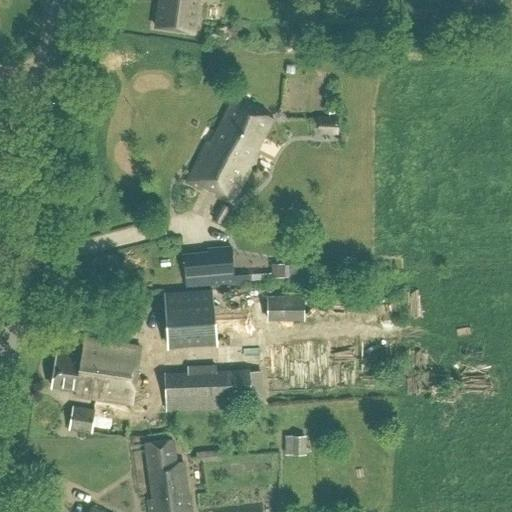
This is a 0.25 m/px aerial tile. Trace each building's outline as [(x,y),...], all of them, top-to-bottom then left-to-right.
[(159,0),(155,27),(194,33),(198,0),(159,0)] [(273,118),(234,98),(211,142),(207,142),(187,183),(231,203),(257,153),(255,152),(273,118)] [(234,283),(231,246),(208,248),(208,253),(183,255),(185,287),(234,283)] [(290,262),(275,263),(276,280),(291,279),(290,262)] [(313,278),(313,267),(294,267),(294,278),(313,278)] [(216,331),(213,289),(165,293),(168,335),(216,331)] [(235,312),(254,313),(255,302),(236,301),(235,312)] [(275,332),(294,331),(294,325),(308,324),(308,308),(274,310),(275,332)] [(141,348),(84,339),(82,355),(58,351),(52,387),(75,390),(75,395),(132,404),(141,348)] [(228,341),(229,353),(242,352),(241,339),(228,341)] [(251,408),(249,368),(165,372),(167,412),(251,408)] [(95,409),(72,406),(69,431),(91,434),(95,409)] [(288,455),(311,456),(311,436),(289,435),(288,455)] [(175,462),(173,440),(146,443),(153,499),(148,499),(150,511),(190,511),(185,461),(175,462)]
